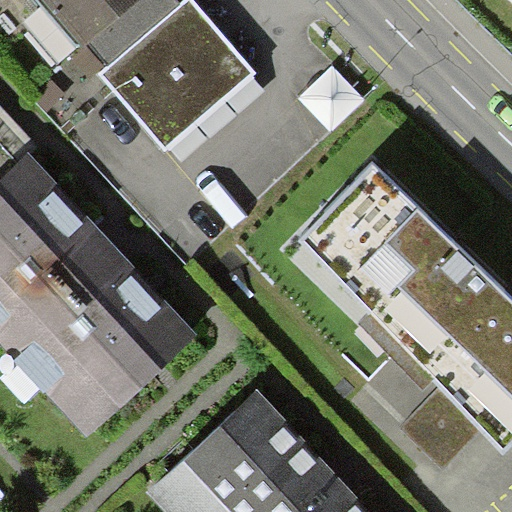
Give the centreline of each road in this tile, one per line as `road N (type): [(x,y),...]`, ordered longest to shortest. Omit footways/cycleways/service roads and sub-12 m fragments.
road 1 (unknown): [(0,97),(212,322)]
road 2 (secondary): [(371,0),(511,139)]
